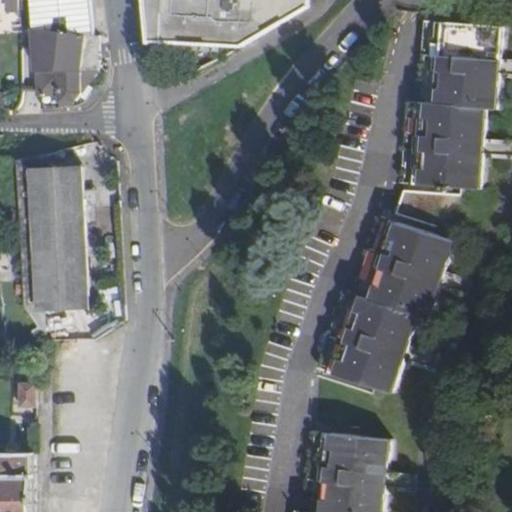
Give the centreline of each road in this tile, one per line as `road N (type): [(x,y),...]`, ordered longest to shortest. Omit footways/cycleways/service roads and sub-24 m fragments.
road 1 (residential): [(279,511),(304,344),(355,247),(411,0)]
road 2 (unclassified): [(383,0),(325,52),(179,268),(145,281)]
road 3 (unclassified): [(119,511),(147,331),(145,281)]
road 4 (unclassified): [(139,117),(329,0)]
road 5 (unclassified): [(145,281),(139,117)]
road 6 (unclassified): [(0,125),(139,117)]
